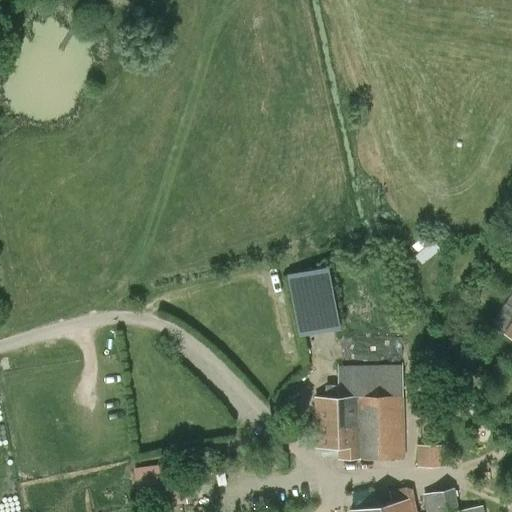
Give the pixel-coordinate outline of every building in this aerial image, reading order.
[(432,239),(429,241),(417,252),(414,255),(421,264),(440,248),(432,239)] [(325,267),(288,274),(300,336),(336,329),(325,267)] [(280,270),(260,275),(265,296),(285,292),(280,270)] [(511,293),(490,325),(511,340),(511,293)] [(338,367),(338,397),(316,397),(317,447),(339,446),(340,459),(404,458),(402,366),(338,367)] [(433,405),(417,406),(418,425),(433,424),(433,405)] [(416,445),(417,466),(445,465),(444,445),(416,445)] [(177,465),(136,471),(140,497),(180,491),(177,465)] [(484,511),(483,505),(458,509),(454,487),(422,493),(425,511),(417,511),(413,489),(406,486),(389,490),(391,503),(351,511),(484,511)] [(377,505),(375,491),(360,493),(362,506),(377,505)]
